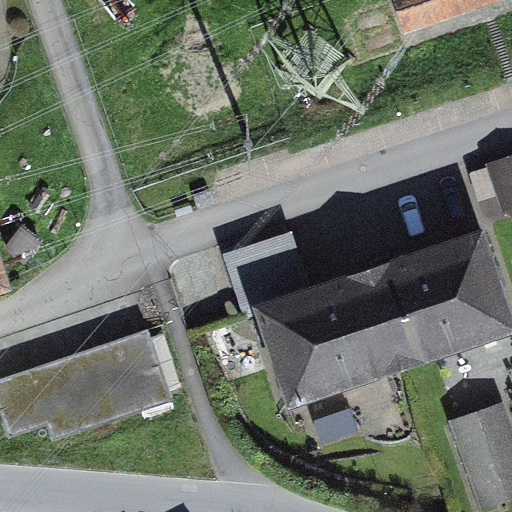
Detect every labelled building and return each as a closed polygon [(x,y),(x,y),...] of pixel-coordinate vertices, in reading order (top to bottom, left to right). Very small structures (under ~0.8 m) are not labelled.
[(389,0),(401,34),(506,0),(389,0)] [(511,152),(486,161),(502,213),(511,210),(511,152)] [(511,297),(487,220),(309,277),(294,229),(224,251),(245,316),(259,312),(288,399),(511,326),(511,297)] [(0,287),(15,282),(0,238),(0,287)] [(148,327),(0,377),(0,412),(8,438),(48,424),(53,440),(173,399),(148,327)] [(511,423),(504,400),(448,419),(480,511),(511,500),(511,423)] [(350,406),(314,418),(322,442),(358,431),(350,406)]
